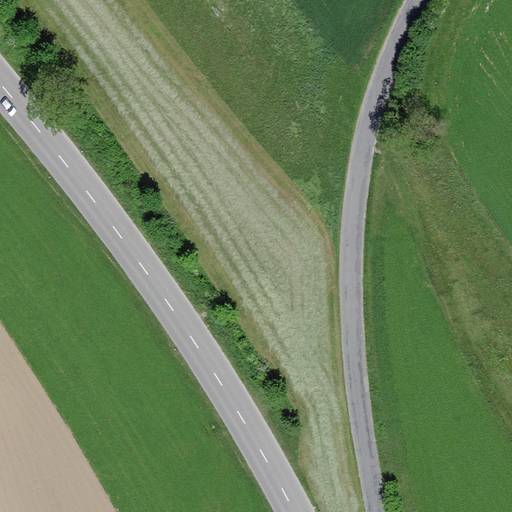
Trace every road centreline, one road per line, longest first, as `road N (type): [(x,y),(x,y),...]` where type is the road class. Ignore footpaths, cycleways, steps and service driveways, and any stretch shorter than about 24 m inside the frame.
road 1 (tertiary): [(291,511),(227,391),(95,185),(0,76)]
road 2 (unclassified): [(378,511),(354,346),(352,240),(388,63),(418,0)]
